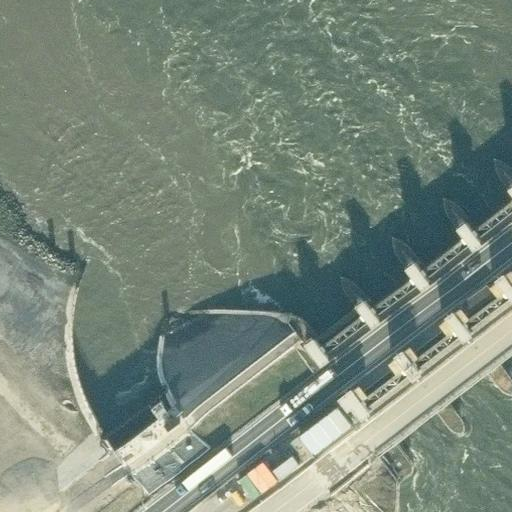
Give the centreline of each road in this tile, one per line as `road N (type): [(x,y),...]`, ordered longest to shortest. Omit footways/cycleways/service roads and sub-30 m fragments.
road 1 (motorway): [(511,245),(165,511)]
road 2 (motorway): [(283,511),(511,332)]
